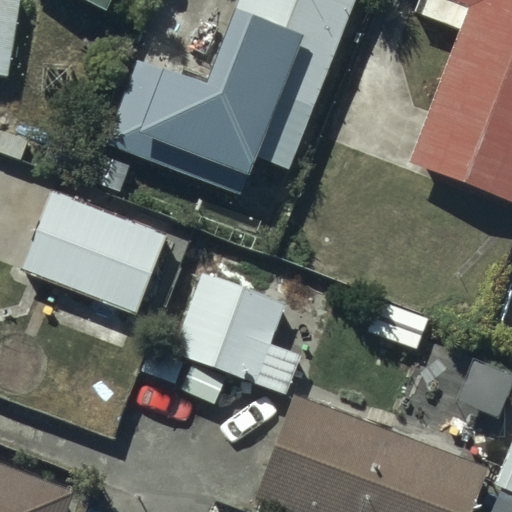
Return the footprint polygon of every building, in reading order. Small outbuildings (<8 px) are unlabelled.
[(20,0),(0,0),(0,75),(8,77),(20,0)] [(88,0),(109,10),(113,0),(88,0)] [(356,0),(243,0),(211,86),(141,59),(108,144),(236,193),(244,172),(251,175),(258,156),(291,169),(356,0)] [(511,202),(511,0),(430,0),(424,17),(462,31),(410,163),(511,202)] [(168,232),(51,189),(21,271),(138,314),(168,232)] [(150,345),(287,397),(302,358),(272,347),(289,302),(192,264),(189,272),(181,270),(150,345)] [(390,428),(298,394),(257,498),(293,511),(472,511),(490,467),(482,464),(511,383),(511,373),(425,343),(390,428)] [(498,490),(511,495),(511,437),(493,485),(499,488),(498,490)] [(0,511),(66,511),(74,491),(0,463),(0,511)] [(511,511),(511,495),(498,490),(489,511),(511,511)]
